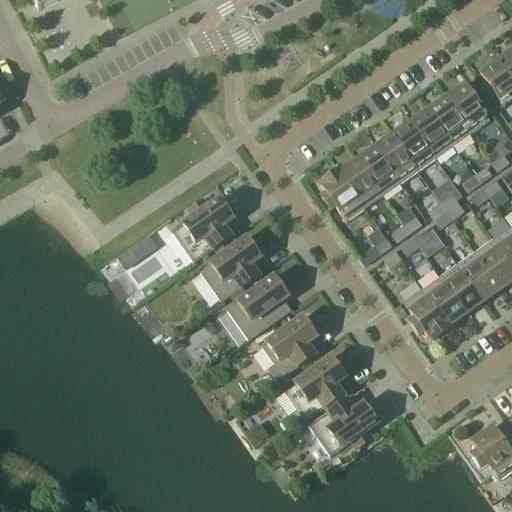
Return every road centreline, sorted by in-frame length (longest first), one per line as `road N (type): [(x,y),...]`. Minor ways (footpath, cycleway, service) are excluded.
road 1 (residential): [(488,0),(258,164),(426,400),(442,402),(511,354)]
road 2 (residential): [(50,129),(193,48),(245,44),(330,0)]
